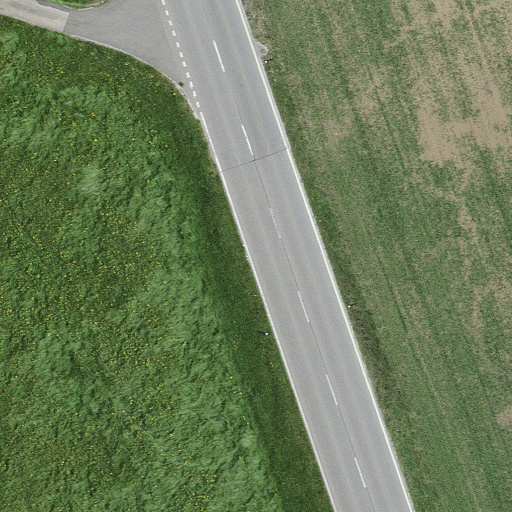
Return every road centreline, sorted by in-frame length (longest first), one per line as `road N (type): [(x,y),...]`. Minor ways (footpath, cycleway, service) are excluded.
road 1 (primary): [(372,511),(198,0)]
road 2 (track): [(0,1),(109,26),(207,27)]
